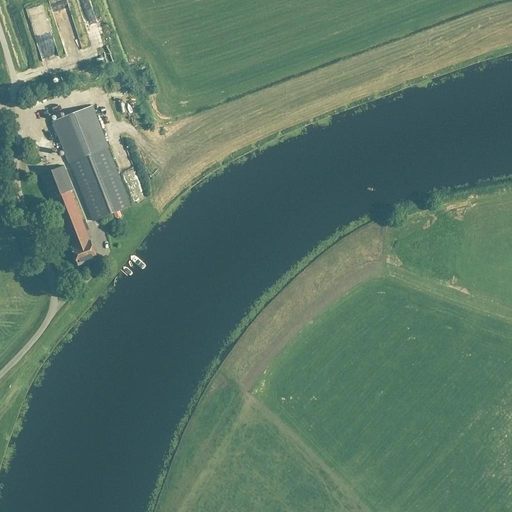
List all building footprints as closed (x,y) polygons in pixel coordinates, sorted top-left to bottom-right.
[(29,22),(43,18),(38,3),(24,7),(29,22)] [(66,6),(51,12),(53,17),(68,12),(66,6)] [(32,25),(41,53),(49,50),(47,43),(50,42),(43,22),(32,25)] [(58,25),(65,50),(79,46),(75,32),(69,34),(66,23),(58,25)] [(130,207),(107,149),(91,108),(53,123),(69,164),(70,164),(93,222),(130,207)] [(127,124),(140,122),(138,108),(126,110),(127,124)] [(63,166),(54,170),(40,175),(50,200),(51,199),(78,266),(97,259),(86,231),(88,230),(84,220),(82,221),(71,192),(73,191),(63,166)] [(127,181),(128,198),(139,197),(138,180),(127,181)]
